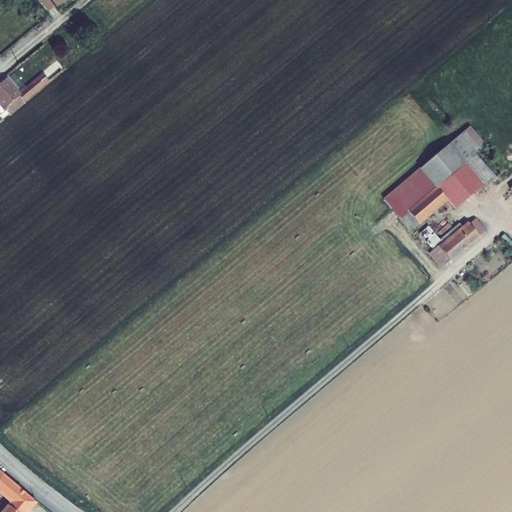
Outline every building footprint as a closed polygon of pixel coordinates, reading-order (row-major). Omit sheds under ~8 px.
[(48,0),(38,0),(53,17),(59,12),(48,0)] [(5,118),(39,88),(33,81),(14,97),(3,83),(0,85),(0,117),(3,115),(5,118)] [(461,163),(478,149),(463,131),(455,138),(446,145),(461,163)] [(461,163),(446,145),(414,171),(431,193),(461,167),(479,187),(482,187),(461,163)] [(482,187),(483,187),(499,173),(479,148),(478,149),(461,163),(482,187)] [(442,203),(449,212),(479,187),(461,167),(431,193),(402,218),(411,229),(442,203)] [(511,178),(500,188),(511,201),(511,178)] [(424,249),(440,268),(483,232),(473,220),(464,227),(459,221),(434,241),(427,247),(424,249)] [(416,235),(427,247),(434,241),(424,229),(416,235)] [(0,511),(19,511),(29,501),(0,474),(0,511)]
